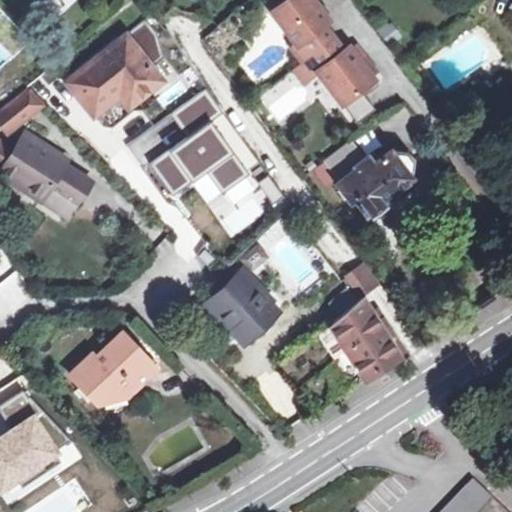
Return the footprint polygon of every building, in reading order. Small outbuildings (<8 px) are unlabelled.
[(335,20),(318,0),(289,0),(276,11),(301,43),(297,46),(318,73),(322,70),(347,102),(379,77),(353,44),(348,48),(329,25),(335,20)] [(141,97),(164,78),(128,34),(69,80),(94,114),(131,84),(141,97)] [(30,89),(0,113),(0,119),(10,132),(45,104),(30,89)] [(199,93),(174,109),(189,134),(149,158),(170,193),(205,172),(218,192),(248,174),(199,93)] [(106,122),(124,109),(116,99),(99,112),(106,122)] [(45,153),(49,148),(30,135),(17,152),(2,140),(0,142),(0,164),(5,168),(1,174),(42,204),(67,169),(45,153)] [(360,194),(371,209),(374,206),(376,209),(388,200),(387,199),(392,195),(390,192),(415,173),(413,170),(418,167),(418,157),(409,147),(399,145),(395,148),(392,144),(377,155),(375,154),(372,156),(358,138),(331,160),(356,197),(360,194)] [(71,164),(49,148),(45,153),(67,169),(71,164)] [(94,188),(67,169),(42,204),(69,224),(94,188)] [(271,203),(281,196),(267,174),(257,181),(271,203)] [(252,247),(242,257),(253,268),(263,258),(252,247)] [(366,260),(354,269),(370,291),(382,282),(366,260)] [(354,269),(346,275),(353,285),(363,298),(364,296),(364,295),(370,291),(354,269)] [(266,294),(271,288),(261,278),(255,284),(242,270),(211,303),(246,339),(279,308),(266,294)] [(363,298),(353,285),(336,300),(346,311),(335,321),(352,348),(370,376),(404,354),(395,341),(402,337),(381,308),(375,312),(364,296),(363,298)] [(335,321),(324,330),(340,355),(352,348),(335,321)] [(97,399),(127,392),(158,365),(123,328),(95,354),(87,354),(69,368),(97,399)] [(404,354),(410,350),(402,337),(395,341),(404,354)] [(511,511),(474,477),(440,511),(511,511)]
